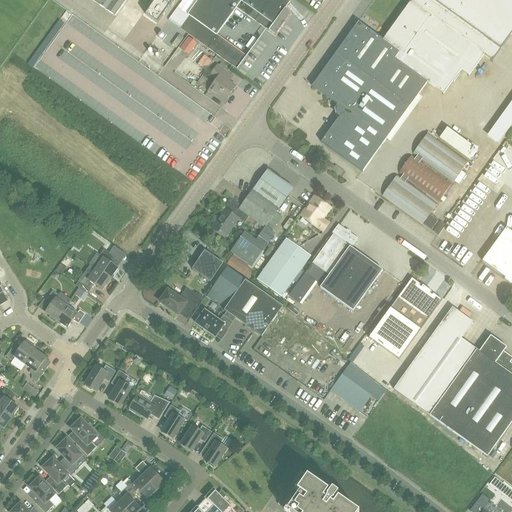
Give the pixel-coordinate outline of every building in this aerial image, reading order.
[(93,0),(115,15),(125,0),(93,0)] [(158,23),(174,0),(155,0),(145,15),(158,23)] [(181,29),(207,47),(236,68),(245,56),(246,55),(218,35),(237,7),(276,35),(289,16),(283,11),(291,0),(198,0),(188,14),(190,16),(181,29)] [(359,22),(313,86),(338,104),(334,108),(336,114),(332,120),(334,121),(331,126),(332,127),(321,142),(363,171),(385,140),(403,116),(410,106),(417,96),(428,82),(444,93),(461,70),(469,76),(484,55),(492,61),(511,32),(511,0),(411,0),(383,39),(359,22)] [(178,33),(171,44),(176,47),(183,37),(178,33)] [(225,102),(236,86),(225,79),(229,73),(217,65),(212,73),(218,77),(209,90),(225,102)] [(469,160),(477,150),(447,128),(440,138),(469,160)] [(417,156),(416,158),(420,161),(422,159),(453,182),(468,161),(428,133),(413,152),(417,156)] [(439,202),(452,184),(412,155),(399,173),(439,202)] [(482,159),(471,180),(480,185),(492,164),(482,159)] [(293,188),(267,170),(253,189),(279,208),(293,188)] [(422,224),(438,203),(397,175),(382,195),(422,224)] [(248,216),(246,220),(261,231),(279,208),(253,189),(238,208),(239,209),(248,216)] [(469,196),(457,189),(446,205),(457,213),(469,196)] [(323,229),(328,223),(322,218),(330,207),(315,197),(302,215),(317,225),(323,229)] [(211,228),(225,238),(239,218),(226,208),(211,228)] [(248,216),(239,209),(235,215),(245,222),(248,216)] [(435,215),(429,225),(437,230),(443,220),(435,215)] [(333,235),(289,296),(300,304),(315,282),(321,286),(320,287),(353,311),(382,270),(351,247),(358,238),(339,224),(331,234),(333,235)] [(87,237),(90,232),(86,228),(82,233),(87,237)] [(482,260),(511,282),(511,288),(510,290),(511,291),(511,232),(506,228),(482,260)] [(265,247),(244,232),(230,252),(234,254),(251,267),(265,247)] [(310,256),(302,249),(286,238),(257,279),(281,296),(310,256)] [(104,258),(96,268),(111,279),(119,268),(111,262),(115,257),(105,250),(101,256),(104,258)] [(204,251),(192,269),(210,282),(223,263),(204,251)] [(234,254),(227,263),(242,274),(247,278),(250,280),(252,278),(257,271),(251,267),(234,254)] [(103,290),(111,279),(96,268),(88,279),(85,277),(81,283),(91,290),(96,284),(103,290)] [(234,297),(245,280),(227,268),(216,284),(234,297)] [(412,278),(369,338),(399,360),(421,329),(442,300),(433,294),(432,295),(430,294),(432,292),(423,285),(421,287),(419,286),(420,284),(412,278)] [(283,307),(245,280),(224,311),(261,337),(283,307)] [(0,287),(0,306),(8,301),(0,287)] [(167,290),(159,302),(178,315),(185,305),(193,310),(202,297),(196,293),(195,295),(186,289),(180,298),(167,290)] [(46,313),(57,320),(67,306),(57,298),(59,295),(53,291),(46,301),(51,305),(46,313)] [(79,324),(86,314),(80,310),(78,313),(67,306),(57,320),(68,328),(74,320),(79,324)] [(394,390),(487,456),(511,420),(511,374),(511,373),(511,363),(510,362),(511,358),(511,356),(504,351),(507,346),(491,335),(479,351),(463,339),(474,321),(453,308),(394,390)] [(222,327),(227,331),(233,322),(223,316),(220,321),(205,311),(196,324),(215,337),(216,337),(222,327)] [(307,330),(310,325),(300,318),(296,322),(307,330)] [(287,356),(293,350),(283,340),(277,346),(287,356)] [(25,364),(26,365),(36,350),(26,342),(20,350),(14,346),(7,357),(12,361),(15,357),(25,364)] [(29,372),(32,374),(32,379),(36,383),(49,365),(49,362),(45,359),(47,357),(36,350),(26,365),(31,369),(29,372)] [(96,367),(86,385),(85,386),(91,390),(92,389),(96,391),(104,379),(109,383),(116,371),(106,365),(103,371),(96,367)] [(109,399),(120,406),(131,388),(124,384),(129,377),(119,371),(111,384),(117,387),(109,399)] [(175,385),(168,393),(175,399),(182,391),(175,385)] [(39,390),(34,387),(30,392),(35,395),(39,390)] [(4,397),(0,402),(0,410),(12,418),(19,408),(11,402),(15,396),(5,389),(1,395),(4,397)] [(150,415),(159,420),(170,402),(154,396),(149,405),(137,398),(130,408),(129,410),(136,414),(137,412),(148,419),(150,415)] [(162,432),(173,439),(185,419),(179,415),(181,412),(171,406),(164,417),(170,420),(162,432)] [(0,430),(2,427),(4,429),(12,418),(0,410),(0,430)] [(97,447),(91,442),(98,436),(97,435),(98,434),(94,429),(94,428),(93,429),(89,424),(88,426),(81,419),(78,421),(77,420),(72,425),(73,426),(71,429),(81,440),(76,444),(88,456),(97,447)] [(181,444),(192,451),(199,439),(205,443),(212,432),(202,426),(200,429),(194,425),(181,444)] [(209,462),(207,464),(214,468),(215,466),(227,448),(221,443),(224,440),(214,433),(207,444),(212,448),(204,459),(209,462)] [(72,465),(83,456),(67,439),(64,442),(62,440),(58,445),(59,446),(56,449),(67,460),(62,464),(72,475),(77,470),(72,465)] [(121,450),(116,446),(111,453),(116,457),(121,450)] [(114,460),(119,464),(127,454),(121,450),(114,460)] [(44,464),(45,465),(43,468),(53,479),(48,484),(59,495),(68,486),(63,481),(69,475),(53,458),(50,461),(49,459),(44,464)] [(129,461),(125,465),(131,470),(135,466),(129,461)] [(141,475),(156,490),(165,483),(149,466),(141,475)] [(104,478),(108,482),(115,474),(110,470),(104,478)] [(97,483),(102,476),(95,471),(91,478),(97,483)] [(139,489),(148,499),(156,491),(156,490),(141,475),(133,482),(130,479),(125,484),(134,493),(139,489)] [(358,511),(337,497),(338,494),(332,489),(330,491),(307,476),(297,490),(300,492),(289,507),(292,509),(290,511),(358,511)] [(49,500),(56,494),(40,477),(37,480),(35,479),(31,483),(32,485),(29,487),(40,499),(35,504),(43,511),(47,511),(54,505),(49,500)] [(489,484),(511,501),(511,491),(494,478),(489,484)] [(117,501),(127,511),(138,511),(141,510),(132,500),(136,496),(127,486),(119,494),(122,497),(117,501)] [(212,504),(207,509),(210,511),(224,511),(231,505),(223,498),(226,495),(227,495),(221,489),(221,490),(222,490),(219,494),(214,489),(209,495),(210,496),(207,499),(212,504)] [(490,500),(482,494),(469,510),(471,511),(487,511),(483,509),(490,500)] [(127,511),(117,501),(109,509),(106,506),(102,511),(127,511)] [(38,511),(36,509),(33,511),(28,511),(21,503),(18,506),(16,504),(12,509),(13,511),(11,511),(38,511)]
